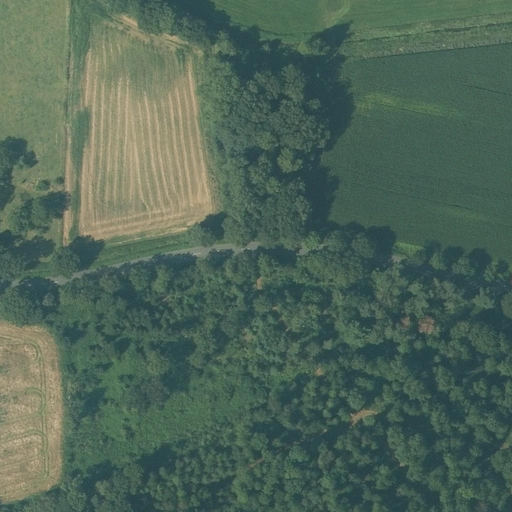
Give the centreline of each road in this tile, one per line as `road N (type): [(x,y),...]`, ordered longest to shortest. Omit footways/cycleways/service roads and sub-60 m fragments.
road 1 (tertiary): [(0,286),(207,252),(294,248),(511,288)]
road 2 (track): [(294,248),(330,73),(329,37)]
